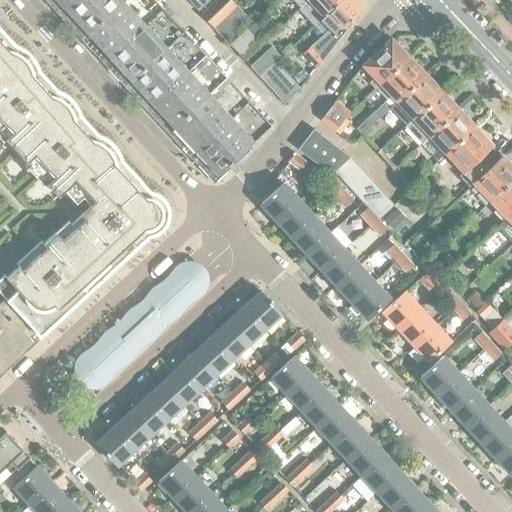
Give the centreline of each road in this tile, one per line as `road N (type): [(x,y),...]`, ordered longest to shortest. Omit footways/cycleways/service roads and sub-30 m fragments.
road 1 (residential): [(491,511),(258,253)]
road 2 (residential): [(210,201),(18,0)]
road 3 (residential): [(210,201),(20,385)]
road 4 (residential): [(66,433),(258,253)]
road 5 (residential): [(177,0),(291,121)]
road 6 (residential): [(393,0),(291,121)]
